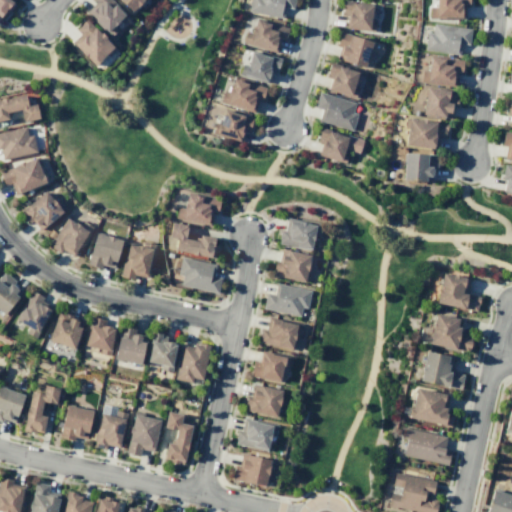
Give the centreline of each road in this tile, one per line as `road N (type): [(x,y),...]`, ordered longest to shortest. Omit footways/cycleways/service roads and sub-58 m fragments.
road 1 (residential): [(0,448),(283,511)]
road 2 (residential): [(235,324),(75,288),(40,273),(0,232)]
road 3 (residential): [(458,511),(511,304)]
road 4 (residential): [(235,324),(198,493)]
road 5 (residential): [(494,0),(469,161)]
road 6 (residential): [(316,0),(284,127)]
